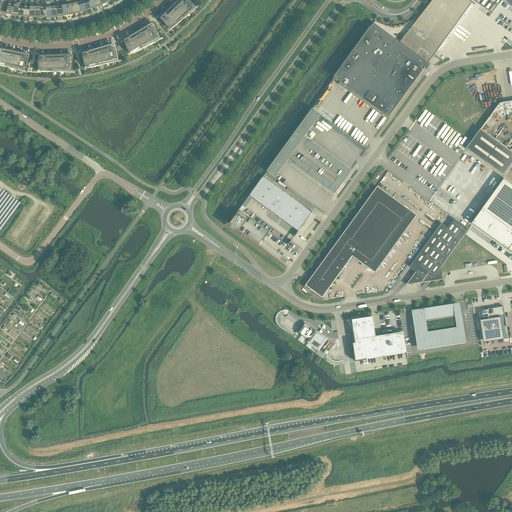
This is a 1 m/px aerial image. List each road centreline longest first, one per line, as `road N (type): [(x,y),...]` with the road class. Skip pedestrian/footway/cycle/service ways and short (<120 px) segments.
road 1 (trunk): [(102,481),(511,401)]
road 2 (trunk): [(511,392),(129,459)]
road 3 (unclassified): [(278,289),(436,74),(511,54)]
road 4 (track): [(242,511),(410,480),(438,451),(511,443)]
road 5 (secondary): [(189,213),(344,0)]
road 6 (secondary): [(329,0),(180,206)]
road 7 (secondary): [(166,225),(79,350),(0,408)]
road 8 (secondary): [(5,410),(85,351),(174,231)]
road 9 (unclassified): [(278,289),(302,307),(323,310),(511,280)]
road 10 (unclassified): [(3,393),(148,203)]
road 11 (residential): [(0,38),(74,44),(146,14)]
road 12 (residential): [(0,245),(23,261),(34,258),(103,173)]
road 13 (trunk): [(129,459),(33,467),(12,460),(0,438)]
road 14 (trunk): [(129,459),(0,481)]
road 15 (unclassified): [(103,173),(0,103)]
